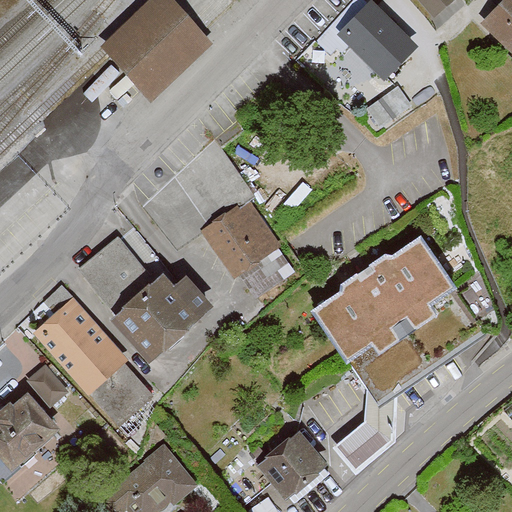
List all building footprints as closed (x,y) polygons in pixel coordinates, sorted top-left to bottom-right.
[(424,48),(369,0),(334,33),(385,85),(424,48)] [(463,0),(409,0),(434,27),(463,0)] [(511,0),(502,0),(480,24),(511,53),(511,0)] [(171,5),(110,62),(142,96),(203,40),(171,5)] [(251,204),(206,235),(236,279),(247,271),(265,296),(299,272),(251,204)] [(346,294),(315,316),(351,364),(375,346),(385,358),(439,317),(434,310),(460,290),(425,240),(393,262),(389,256),(343,289),(346,294)] [(118,245),(84,276),(123,320),(115,327),(145,362),(210,305),(187,279),(175,290),(165,278),(155,287),(118,245)] [(64,290),(27,324),(123,428),(160,394),(64,290)] [(375,346),(351,364),(384,406),(488,327),(460,290),(434,310),(439,317),(385,358),(375,346)] [(49,363),(34,375),(53,400),(69,387),(49,363)] [(56,431),(31,395),(0,417),(0,440),(14,461),(56,431)] [(335,441),(358,469),(399,436),(377,408),(335,441)] [(231,431),(208,449),(243,494),(266,475),(290,506),(328,476),(297,435),(258,465),(231,431)] [(120,487),(140,511),(158,511),(196,483),(168,448),(120,487)]
